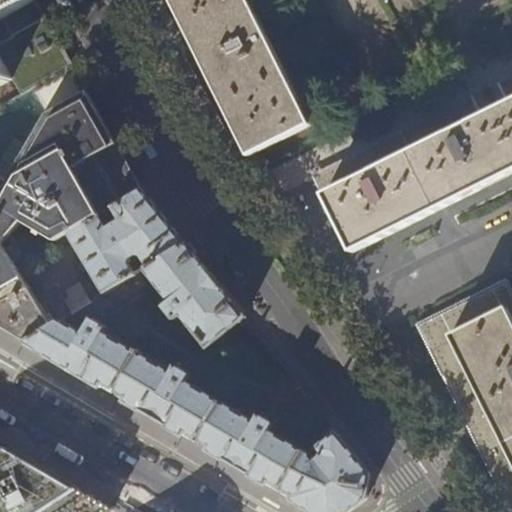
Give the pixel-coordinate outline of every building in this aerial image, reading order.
[(0,0),(0,86),(13,79),(22,95),(33,89),(72,66),(64,51),(35,0),(0,0)] [(231,117),(250,155),(256,152),(312,124),(250,0),(173,0),(204,62),(231,117)] [(96,107),(72,66),(33,89),(47,114),(8,181),(0,176),(0,324),(12,332),(28,341),(52,327),(4,245),(25,222),(58,242),(71,234),(144,190),(131,167),(96,107)] [(342,226),(355,252),(511,173),(511,79),(500,86),(509,104),(484,117),(475,98),(318,176),(335,211),(342,226)] [(161,211),(144,190),(71,234),(107,293),(122,284),(137,275),(187,244),(161,211)] [(152,276),(173,303),(166,308),(178,322),(185,317),(208,347),(246,317),(236,306),(195,253),(187,244),(137,275),(144,282),(152,276)] [(511,292),(508,285),(507,282),(420,325),(433,351),(511,510),(511,292)] [(65,300),(73,314),(92,303),(80,284),(65,292),(69,298),(65,300)] [(122,284),(107,293),(92,302),(100,315),(130,296),(122,284)] [(174,374),(106,334),(109,328),(94,319),(86,335),(62,321),(52,327),(28,341),(27,342),(59,361),(148,414),(239,468),(314,511),(348,511),(367,499),(371,474),(332,425),(314,439),(320,448),(318,449),(324,457),(316,463),(313,456),(273,432),(277,424),(262,416),(258,424),(190,384),(194,376),(178,367),(174,374)] [(0,452),(0,511),(109,511),(113,509),(97,500),(30,460),(9,448),(0,452)]
